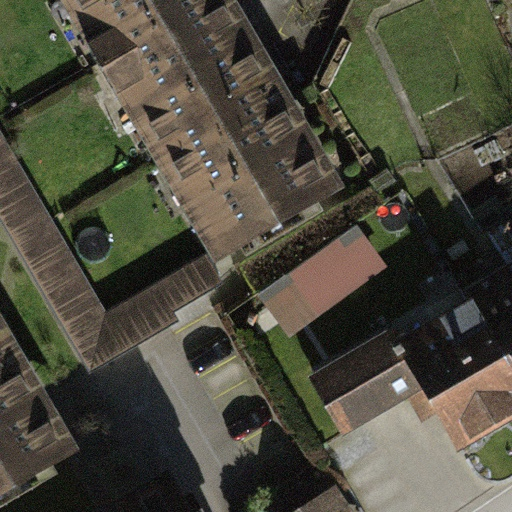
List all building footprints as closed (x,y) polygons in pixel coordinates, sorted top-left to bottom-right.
[(58,0),(205,253),(214,266),(345,190),(286,89),(234,0),(58,0)] [(225,284),(214,266),(205,253),(105,313),(0,130),(0,221),(89,377),(171,329),(165,319),(225,284)] [(354,227),(256,296),(285,336),(382,268),(354,227)] [(400,340),(393,344),(421,391),(429,403),(457,451),(511,418),(511,261),(460,292),(465,301),(400,340)] [(0,498),(82,452),(23,348),(0,307),(0,498)] [(393,344),(400,340),(393,329),(307,380),(343,438),(421,391),(393,344)] [(102,511),(193,511),(171,472),(102,511)] [(355,511),(339,487),(300,511),(355,511)]
